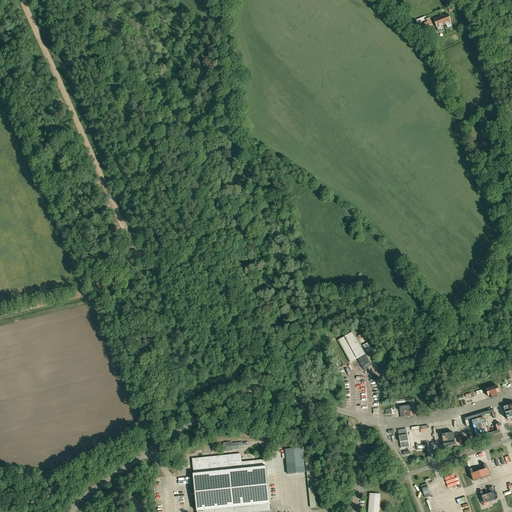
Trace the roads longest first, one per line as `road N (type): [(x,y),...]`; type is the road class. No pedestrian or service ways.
road 1 (track): [(511,212),(482,51),(457,0)]
road 2 (track): [(56,74),(142,267)]
